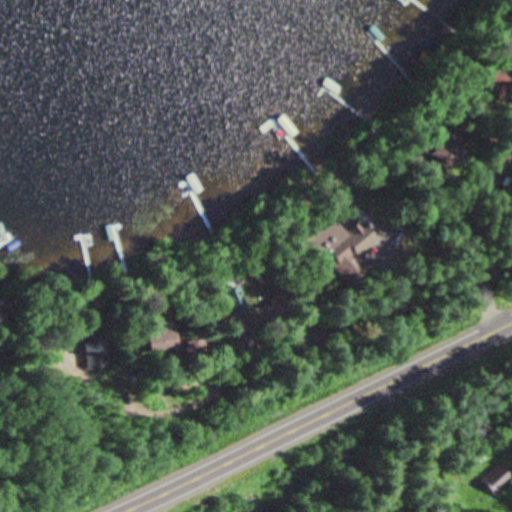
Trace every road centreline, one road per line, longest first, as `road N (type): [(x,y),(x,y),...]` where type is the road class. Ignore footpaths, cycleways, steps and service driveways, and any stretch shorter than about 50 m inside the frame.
road 1 (residential): [(511,20),(364,205),(305,254),(72,312),(0,314)]
road 2 (primary): [(511,321),(116,511)]
road 3 (residential): [(463,204),(494,330)]
